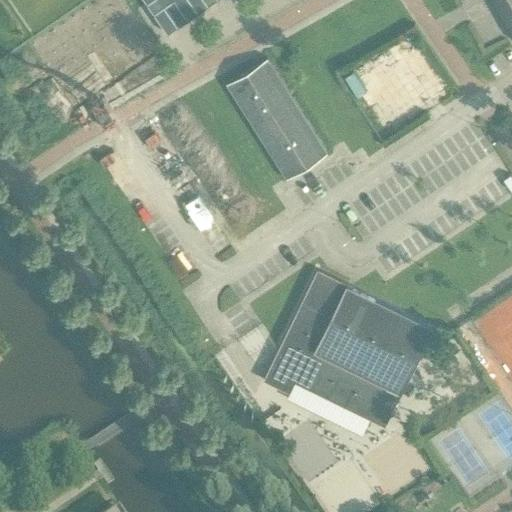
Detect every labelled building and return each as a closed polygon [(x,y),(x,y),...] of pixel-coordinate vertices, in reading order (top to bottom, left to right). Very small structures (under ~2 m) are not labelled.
[(120,0),(97,0),(33,44),(48,65),(54,61),(67,79),(60,84),(75,105),(155,50),(120,0)] [(144,0),(147,2),(168,33),(216,0),(144,0)] [(511,0),(494,0),(511,31),(511,0)] [(327,152),(267,57),(227,82),(287,177),(327,152)] [(353,286),(317,268),(265,376),(281,384),(284,379),(294,384),(295,381),(371,418),(373,415),(386,421),(385,425),(416,363),(434,325),(353,286)]
